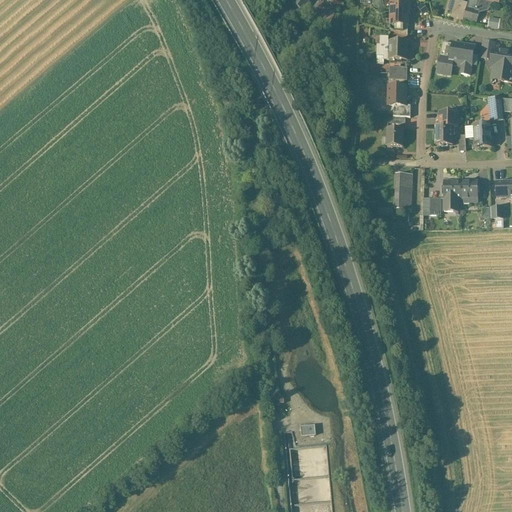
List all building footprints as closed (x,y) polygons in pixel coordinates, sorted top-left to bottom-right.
[(303,0),(296,0),(292,6),(295,8),(302,12),(308,3),(303,0)] [(481,0),(468,0),(467,4),(466,8),(480,12),(487,10),(491,3),(481,0)] [(410,2),(391,2),(390,26),(391,26),(407,26),(408,26),(408,11),(410,11),(410,2)] [(467,4),(460,2),(456,13),(452,12),(451,18),(463,21),(463,19),(466,8),(467,4)] [(480,12),(466,8),(463,19),(476,23),(480,12)] [(501,14),(492,12),(490,20),(500,21),(501,14)] [(407,26),(391,26),(390,31),(407,37),(407,26)] [(407,43),(388,42),(388,38),(380,38),(380,46),(377,46),(377,57),(384,57),(384,61),(407,62),(407,43)] [(453,45),(442,44),(440,56),(451,57),(453,45)] [(474,48),(453,45),(451,57),(440,56),(438,68),(451,71),(452,66),(462,68),(460,75),(469,76),(471,66),(474,48)] [(511,68),(511,54),(493,51),(491,68),(494,69),(511,72),(511,71),(511,68)] [(370,56),(361,56),(361,66),(370,66),(370,56)] [(511,72),(494,69),(492,78),(501,79),(501,82),(511,84),(511,70),(511,71),(511,72)] [(491,74),(477,71),(476,82),(489,84),(491,74)] [(406,88),(388,88),(388,107),(393,107),(405,107),(405,106),(406,88)] [(502,100),(488,99),(491,122),(504,121),(503,114),(502,100)] [(511,100),(502,100),(503,114),(511,113),(511,100)] [(368,101),(360,101),(360,111),(369,110),(368,101)] [(405,107),(393,107),(393,118),(405,119),(410,119),(411,106),(405,106),(405,107)] [(457,115),(440,114),(440,127),(453,127),(453,128),(457,128),(457,115)] [(491,126),(473,127),(474,148),(492,147),(491,126)] [(440,127),(435,127),(435,146),(452,146),(453,128),(453,127),(440,127)] [(403,130),(387,130),(387,148),(402,148),(403,130)] [(412,176),(396,176),(395,210),(411,211),(412,176)] [(460,183),(444,183),(444,200),(444,212),(453,212),(453,200),(461,200),(460,183)] [(477,183),(460,183),(461,200),(469,200),(477,200),(477,183)] [(505,183),(496,183),(497,199),(506,198),(505,183)] [(438,200),(430,199),(430,217),(438,217),(438,200)] [(502,208),(491,209),(491,220),(503,219),(502,208)] [(491,209),(482,209),(483,220),(491,220),(491,209)] [(393,215),(380,215),(380,226),(393,226),(393,215)] [(313,427),(299,428),(300,438),(314,437),(313,427)]
